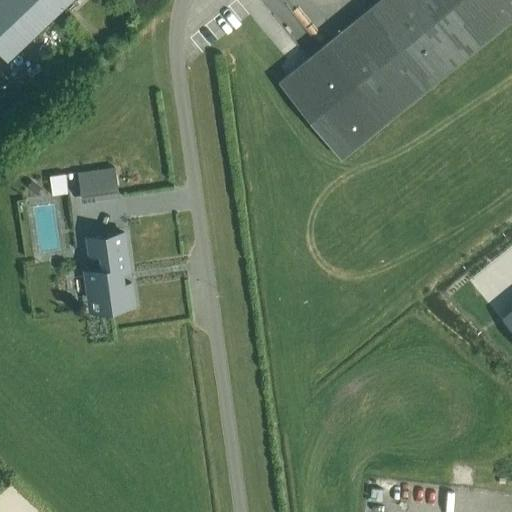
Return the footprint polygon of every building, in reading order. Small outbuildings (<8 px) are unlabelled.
[(0,0),(0,55),(7,62),(72,0),(0,0)] [(511,0),(380,0),(279,83),(341,158),(511,19),(511,0)] [(204,52),(235,26),(228,17),(197,43),(204,52)] [(118,194),(114,168),(78,173),(81,199),(118,194)] [(88,300),(101,298),(103,309),(134,305),(131,283),(123,284),(121,272),(129,271),(123,233),(87,238),(89,256),(95,255),(97,269),(84,271),(88,300)]
